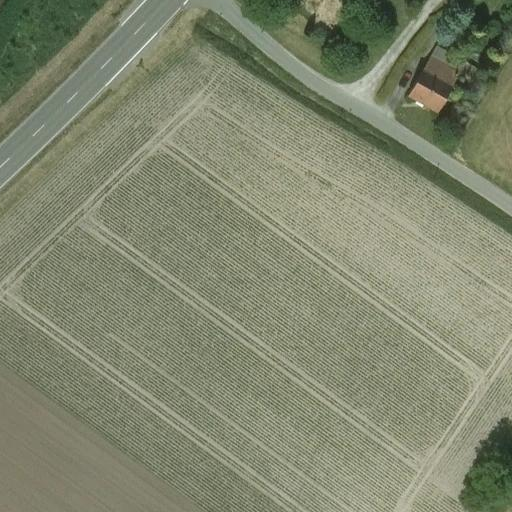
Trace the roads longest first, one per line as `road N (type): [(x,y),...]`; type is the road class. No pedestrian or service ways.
road 1 (unclassified): [(209,0),(316,85),(511,211)]
road 2 (secondary): [(166,0),(0,166)]
